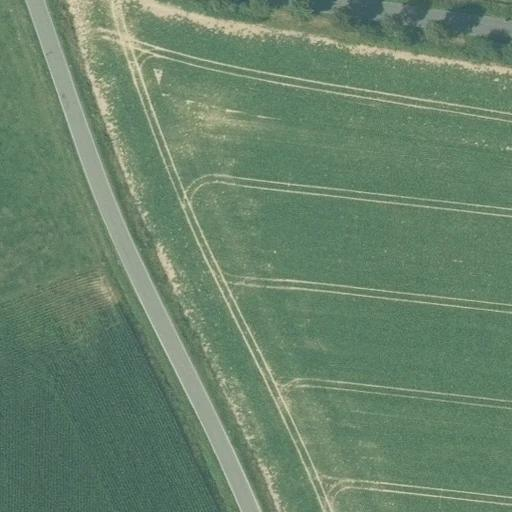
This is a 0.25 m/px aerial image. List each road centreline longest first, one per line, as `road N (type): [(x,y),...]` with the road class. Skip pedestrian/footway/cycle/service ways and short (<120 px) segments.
road 1 (tertiary): [(37,0),(106,204),(253,511)]
road 2 (unclassified): [(314,0),(511,32)]
